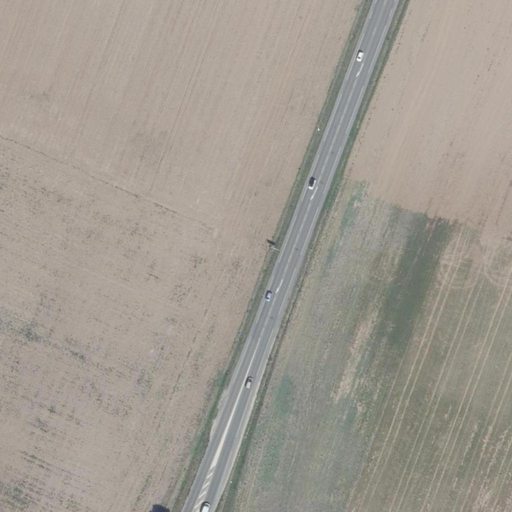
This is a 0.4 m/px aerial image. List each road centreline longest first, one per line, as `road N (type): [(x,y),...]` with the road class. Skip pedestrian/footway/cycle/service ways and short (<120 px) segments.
road 1 (primary): [(387,0),(242,386)]
road 2 (primary): [(242,386),(185,511)]
road 3 (primary): [(204,511),(242,386)]
